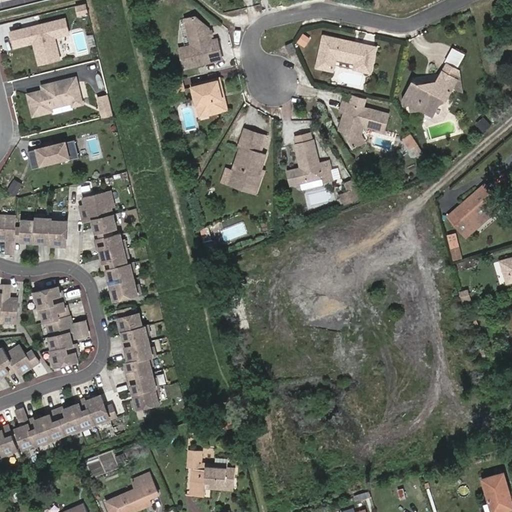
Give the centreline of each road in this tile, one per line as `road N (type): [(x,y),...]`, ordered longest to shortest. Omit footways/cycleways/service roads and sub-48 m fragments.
road 1 (residential): [(0,262),(81,271),(92,284),(107,344),(97,371),(0,405)]
road 2 (residential): [(273,79),(251,40),(267,21),(323,9),(403,25),(456,0)]
road 3 (unknown): [(511,118),(390,228)]
